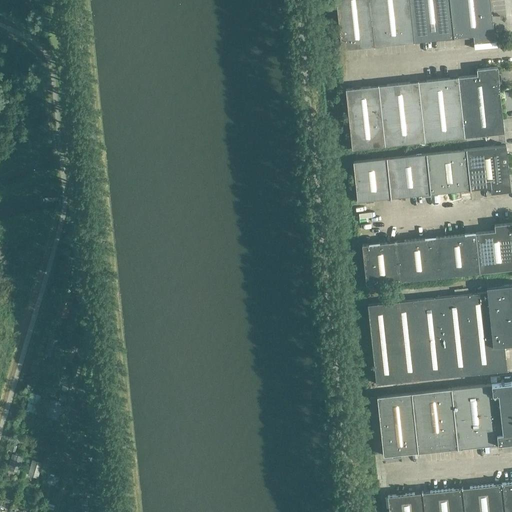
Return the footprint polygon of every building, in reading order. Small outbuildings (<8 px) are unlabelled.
[(492,22),(489,0),(336,0),(342,49),(473,34),(474,40),(494,38),(492,21),(492,22)] [(346,89),(352,148),(504,132),(498,84),(499,84),(497,67),(476,69),(477,75),(346,89)] [(353,161),(357,200),(490,186),(490,192),(510,190),(505,144),(353,161)] [(494,230),(361,244),(366,284),(511,268),(511,222),(494,224),(494,230)] [(486,291),(416,299),(367,304),(376,384),(506,370),(504,345),(511,344),(511,283),(485,287),(486,291)] [(70,302),(60,299),(56,312),(66,315),(70,302)] [(61,338),(50,334),(44,354),(55,357),(61,338)] [(70,343),(65,357),(73,360),(78,346),(70,343)] [(383,456),(416,452),(511,441),(511,380),(376,396),(383,456)] [(30,392),(29,409),(40,409),(41,393),(30,392)] [(63,404),(51,400),(47,415),(59,419),(63,404)] [(19,471),(24,457),(15,454),(10,467),(19,471)] [(39,476),(44,462),(33,459),(28,473),(39,476)] [(51,472),(62,474),(63,467),(52,464),(51,472)] [(511,511),(511,481),(387,495),(388,511),(511,511)] [(87,496),(77,495),(76,510),(86,510),(87,496)]
